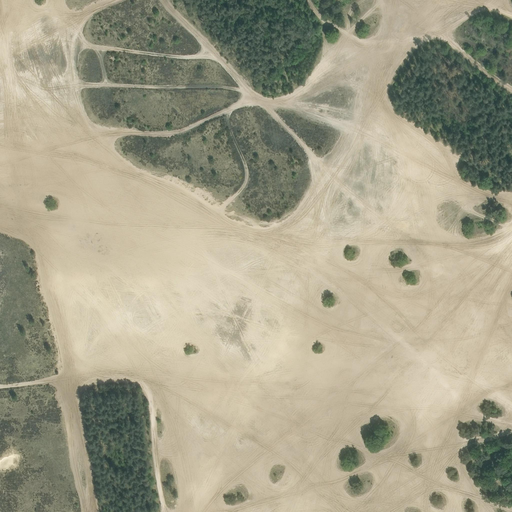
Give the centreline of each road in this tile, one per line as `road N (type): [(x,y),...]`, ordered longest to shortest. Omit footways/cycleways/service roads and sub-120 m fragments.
road 1 (track): [(202,511),(177,412),(143,379),(69,375),(0,28)]
road 2 (track): [(511,410),(407,354),(37,216)]
road 3 (track): [(511,202),(383,133),(282,107),(245,86),(165,0)]
road 4 (track): [(511,508),(445,484),(323,511)]
road 5 (track): [(69,375),(87,511)]
